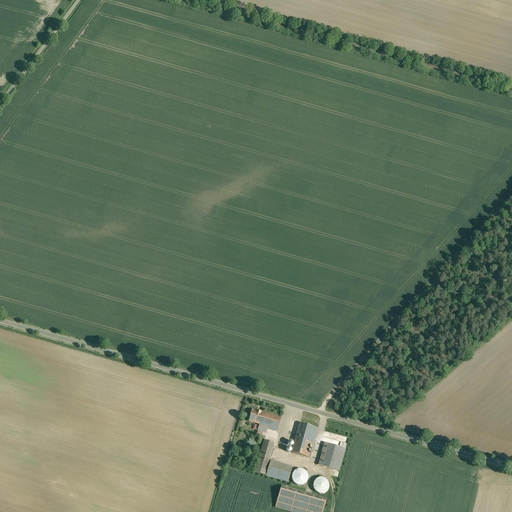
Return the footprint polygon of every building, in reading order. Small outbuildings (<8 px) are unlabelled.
[(281,419),(252,410),(249,422),(264,426),(263,428),(277,432),(281,419)] [(300,424),(292,453),(306,457),(314,428),(300,424)] [(249,439),(247,444),(255,447),(257,441),(249,439)] [(274,443),(264,440),(255,473),(265,475),(274,443)] [(289,453),(292,442),(287,441),(284,451),(289,453)] [(346,449),(325,443),(319,465),(340,471),(346,449)] [(292,467),(271,461),(266,476),(288,482),(292,467)] [(301,469),(300,469),(298,470),(297,470),(296,470),(295,471),(294,472),(293,473),(292,475),(292,476),(292,477),(292,478),(292,479),(292,480),(292,481),(293,481),(293,482),(294,483),(295,484),(296,485),(297,485),(298,486),(299,486),(300,486),(302,486),(303,485),(304,485),(305,484),(306,484),(306,483),(307,482),(308,481),(308,480),(308,479),(308,477),(308,476),(308,475),(307,474),(307,473),(306,472),(305,471),(304,470),(302,470),(301,469)] [(317,492),(323,492),(323,486),(326,486),(326,478),(313,478),(313,492),(317,492)] [(322,511),(326,499),(282,486),(276,507),(293,511),(322,511)]
